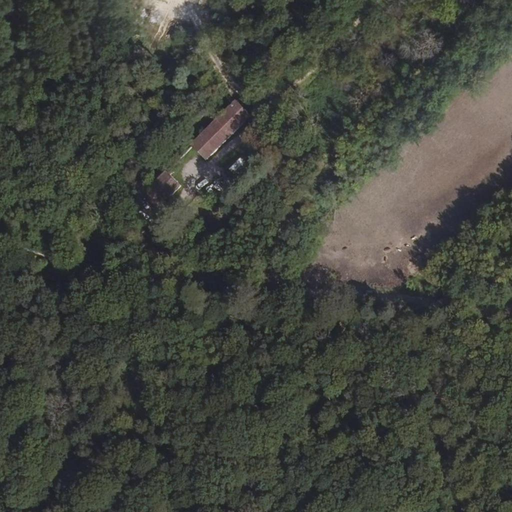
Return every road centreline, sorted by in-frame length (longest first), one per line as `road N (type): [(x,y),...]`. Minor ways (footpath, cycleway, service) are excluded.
road 1 (track): [(84,267),(511,306)]
road 2 (track): [(118,199),(314,0)]
road 3 (track): [(152,275),(151,233),(263,112),(233,82)]
